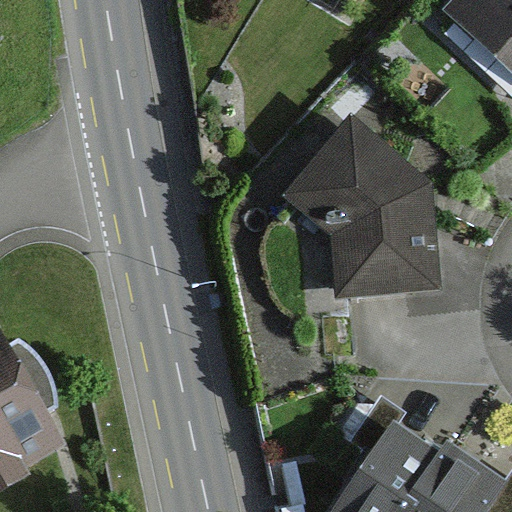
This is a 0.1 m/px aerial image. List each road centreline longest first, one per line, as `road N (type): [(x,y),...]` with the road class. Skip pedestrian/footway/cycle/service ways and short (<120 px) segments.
road 1 (tertiary): [(130,145),(209,511)]
road 2 (tertiary): [(105,0),(130,145)]
road 3 (residential): [(130,145),(21,172),(0,188)]
